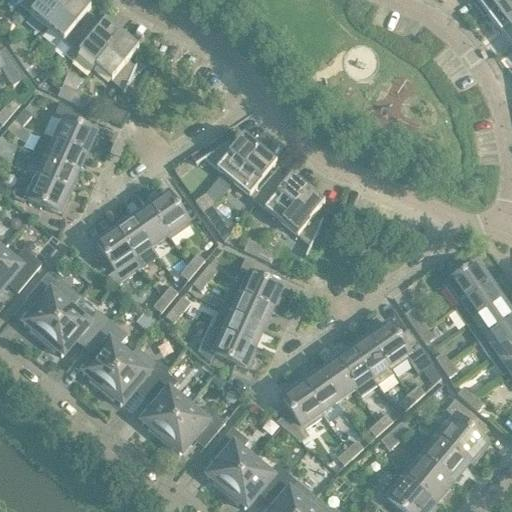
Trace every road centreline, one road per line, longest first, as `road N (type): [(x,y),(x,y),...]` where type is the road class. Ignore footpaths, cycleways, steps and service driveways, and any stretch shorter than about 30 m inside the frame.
road 1 (residential): [(502,230),(507,166),(496,102),(446,22),(381,0)]
road 2 (residential): [(475,228),(312,149),(268,101)]
road 3 (residential): [(0,358),(186,511)]
road 4 (residential): [(268,101),(231,60),(129,0)]
road 5 (residential): [(254,400),(291,350),(362,305)]
road 6 (residential): [(362,305),(475,228)]
road 7 (residential): [(160,165),(268,101)]
road 8 (residential): [(65,243),(96,206),(160,165)]
